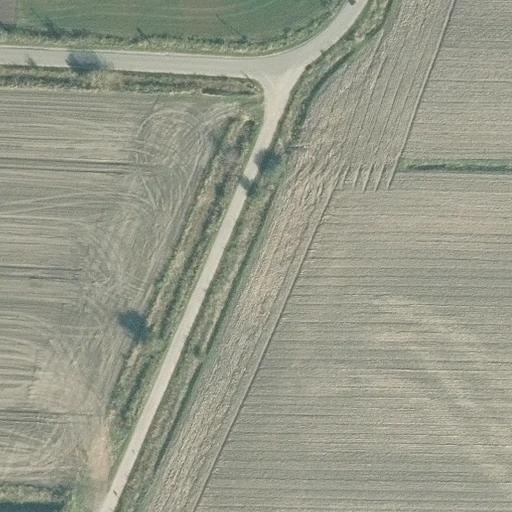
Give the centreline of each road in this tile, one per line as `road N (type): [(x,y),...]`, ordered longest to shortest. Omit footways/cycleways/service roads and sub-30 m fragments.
road 1 (track): [(284,66),(219,250),(108,511)]
road 2 (unclassified): [(357,0),(284,66),(0,55)]
